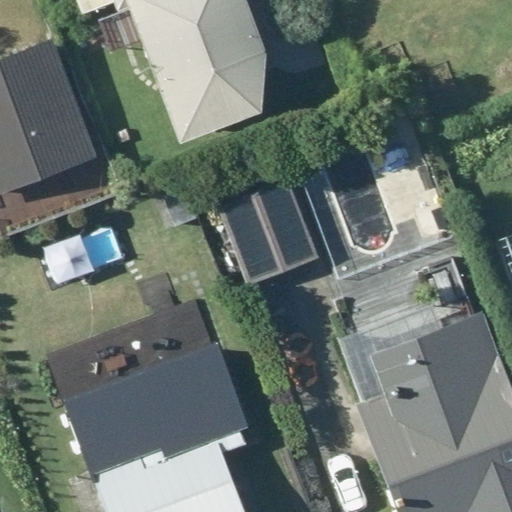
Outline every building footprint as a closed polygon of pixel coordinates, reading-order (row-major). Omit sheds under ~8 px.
[(261,47),(243,0),(112,0),(171,152),(260,118),(261,47)] [(0,194),(92,158),(44,38),(0,55),(0,194)] [(281,174),(213,200),(245,283),(313,257),(281,174)] [(511,511),(511,424),(467,302),(325,353),(383,511),(511,511)] [(247,444),(205,337),(51,396),(96,511),(234,511),(213,458),(247,444)]
